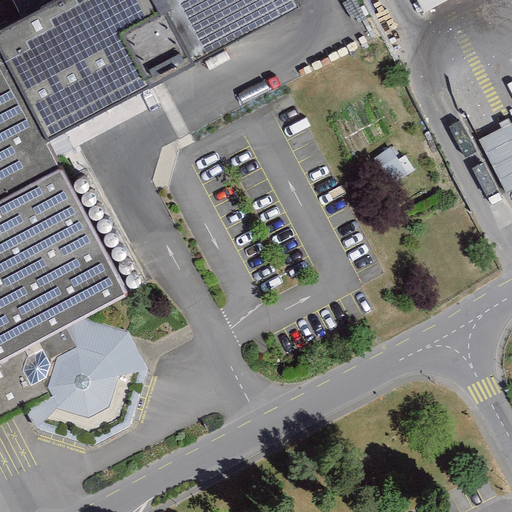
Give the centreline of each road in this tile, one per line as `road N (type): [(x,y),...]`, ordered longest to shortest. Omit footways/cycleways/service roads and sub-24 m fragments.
road 1 (unclassified): [(108,511),(451,331)]
road 2 (unclassified): [(451,331),(511,444)]
